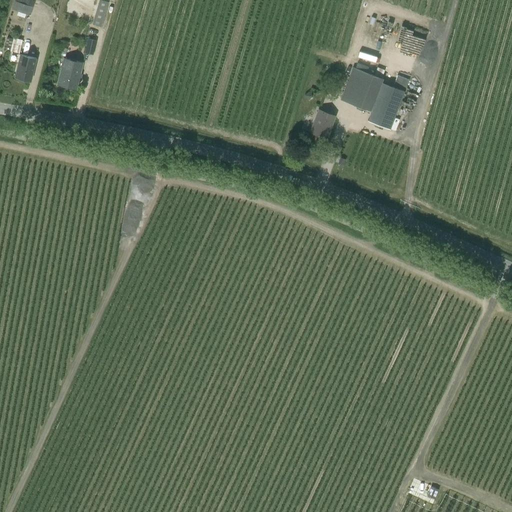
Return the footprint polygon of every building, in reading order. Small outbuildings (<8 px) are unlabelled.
[(14,0),(12,7),(12,9),(30,15),(35,0),(14,0)] [(99,26),(107,1),(104,0),(99,0),(91,23),(99,26)] [(327,53),(421,87),(443,26),(414,16),(409,28),(345,5),(327,53)] [(22,40),(14,37),(11,50),(19,53),(22,40)] [(63,56),(67,41),(60,40),(56,55),(63,56)] [(88,41),(86,52),(93,54),(95,43),(88,41)] [(15,77),(31,81),(36,59),(20,55),(15,77)] [(58,85),(76,89),(83,62),(65,58),(58,85)] [(340,99),(371,111),(367,120),(390,128),(404,90),(382,82),(383,78),(353,67),(340,99)] [(318,110),(310,132),(326,138),(335,116),(318,110)] [(436,488),(426,484),(423,492),(433,496),(436,488)]
